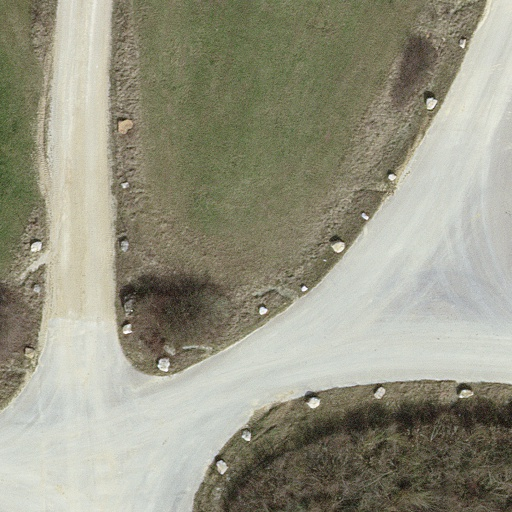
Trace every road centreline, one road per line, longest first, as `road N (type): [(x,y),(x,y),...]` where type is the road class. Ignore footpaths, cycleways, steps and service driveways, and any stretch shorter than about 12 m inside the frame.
road 1 (track): [(81,511),(78,125),(87,0)]
road 2 (track): [(511,334),(403,308),(259,369),(78,477)]
road 3 (track): [(403,308),(511,40)]
